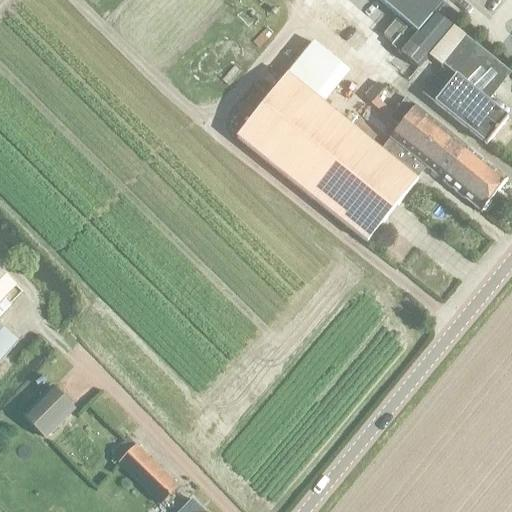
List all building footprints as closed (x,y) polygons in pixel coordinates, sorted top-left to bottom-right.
[(376,0),(408,27),(417,35),(435,14),(446,0),(376,0)] [(418,70),(427,59),(453,29),(435,14),(417,35),(408,27),(406,29),(395,21),(383,35),(393,44),(391,47),(418,70)] [(453,29),(427,59),(440,69),(422,92),(435,102),(434,103),(485,145),(506,118),(486,102),(509,73),(464,39),(453,29)] [(425,168),(480,212),(494,196),(455,165),(462,155),(459,153),(464,146),(406,99),(390,119),(400,128),(380,152),(312,96),(337,64),(319,50),(294,82),(287,76),(236,138),(367,244),(417,181),(415,180),(425,168)] [(376,96),(369,105),(389,120),(395,110),(376,96)] [(455,165),(494,196),(508,181),(464,146),(459,153),(462,155),(455,165)] [(0,328),(0,302),(16,286),(0,270),(0,361),(16,342),(0,328)] [(76,410),(52,387),(22,418),(45,441),(76,410)] [(178,487),(137,447),(128,438),(111,454),(113,456),(109,461),(116,468),(119,464),(161,504),(178,487)] [(205,511),(192,499),(180,511),(205,511)]
